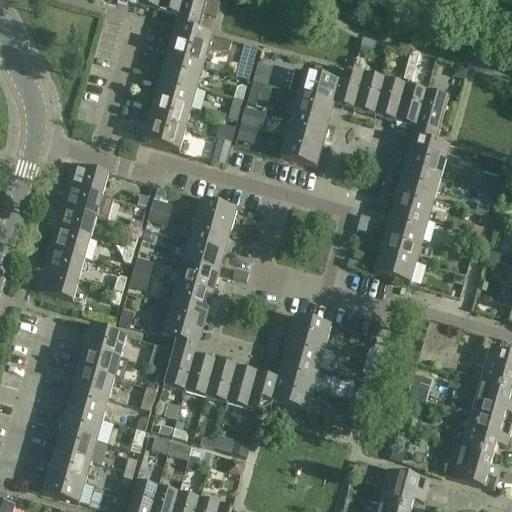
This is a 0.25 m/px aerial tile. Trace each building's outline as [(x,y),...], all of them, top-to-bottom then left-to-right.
[(138,0),(137,8),(157,14),(161,0),(138,0)] [(183,0),(161,0),(157,14),(178,20),(183,0)] [(183,0),(178,20),(200,26),(207,0),(183,0)] [(173,39),(167,61),(202,71),(205,59),(211,61),(212,56),(229,55),(231,44),(211,39),(198,35),(199,30),(200,26),(178,20),(177,24),(173,39)] [(374,50),(376,44),(362,40),(359,49),(371,52),(374,50)] [(406,68),(415,70),(419,56),(410,54),(406,68)] [(167,61),(161,81),(196,91),(202,71),(167,61)] [(218,69),(207,66),(206,71),(224,76),(226,69),(219,67),(218,69)] [(288,95),(297,98),(333,108),(339,86),(332,84),(335,73),(314,67),(312,78),(294,73),(288,95)] [(415,70),(406,68),(402,81),(411,84),(415,70)] [(239,70),(236,80),(248,83),(251,71),(242,69),(239,70)] [(352,75),(348,89),(344,87),(339,86),(333,108),(339,110),(352,114),(355,102),(356,103),(363,78),(352,75)] [(384,84),(363,78),(356,103),(355,102),(352,114),(374,120),(384,84)] [(190,112),(196,91),(161,81),(155,102),(190,112)] [(374,120),(395,126),(405,90),(384,84),(374,120)] [(261,88),(252,85),(247,106),(255,108),(261,88)] [(240,89),(236,91),(233,102),(242,104),(246,91),(240,89)] [(395,126),(415,131),(416,131),(426,96),(405,90),(395,126)] [(437,138),(447,102),(426,96),(416,131),(437,138)] [(297,98),(291,118),(327,128),(333,108),(297,98)] [(184,133),(190,112),(155,102),(149,123),(184,133)] [(236,125),(242,104),(233,102),(227,123),(236,125)] [(457,109),(449,107),(444,126),(451,128),(457,109)] [(321,149),(327,128),(291,118),(286,139),(321,149)] [(184,133),(149,123),(143,145),(178,155),(184,133)] [(436,143),(437,138),(416,131),(415,131),(414,136),(410,151),(421,154),(421,155),(445,161),(446,158),(448,151),(435,147),(436,143)] [(321,149),(286,139),(279,161),(315,171),(321,149)] [(230,146),(221,143),(217,142),(211,164),(223,168),(226,159),(230,146)] [(439,182),(445,161),(421,155),(421,154),(410,151),(403,172),(439,182)] [(448,151),(446,158),(460,162),(462,155),(448,151)] [(493,163),(490,174),(492,178),(494,178),(498,179),(501,165),(493,163)] [(66,190),(101,200),(107,178),(72,168),(66,190)] [(433,203),(439,182),(403,172),(398,193),(433,203)] [(66,190),(60,210),(95,221),(101,200),(66,190)] [(427,224),(433,203),(398,193),(392,214),(427,224)] [(136,209),(145,212),(149,198),(143,196),(139,198),(136,209)] [(165,230),(172,208),(153,203),(147,225),(165,230)] [(194,226),(230,236),(236,214),(200,204),(194,226)] [(145,212),(136,209),(133,220),(135,224),(141,226),(145,212)] [(60,210),(54,231),(90,241),(95,221),(60,210)] [(511,212),(504,210),(502,220),(511,222),(511,212)] [(422,245),(427,224),(392,214),(386,235),(422,245)] [(358,227),(372,231),(374,226),(372,222),(360,219),(358,227)] [(224,256),(230,236),(194,226),(188,246),(224,256)] [(372,231),(358,227),(356,235),(367,238),(371,236),(372,231)] [(475,228),(473,236),(478,237),(482,238),(484,230),(475,228)] [(54,231),(48,252),(84,262),(90,241),(54,231)] [(257,244),(260,235),(248,232),(245,234),(243,240),(257,244)] [(416,266),(422,245),(386,235),(380,255),(416,266)] [(125,251),(133,253),(137,240),(131,238),(128,240),(125,251)] [(188,246),(182,267),(218,277),(224,256),(188,246)] [(133,253),(125,251),(122,262),(124,265),(129,267),(133,253)] [(78,283),(84,262),(48,252),(42,273),(78,283)] [(511,270),(511,261),(488,254),(485,263),(511,270)] [(410,287),(416,266),(380,255),(374,277),(410,287)] [(182,267),(177,288),(212,298),(218,277),(182,267)] [(78,283),(42,273),(36,295),(72,305),(78,283)] [(245,285),(248,277),(237,273),(233,275),(232,281),(245,285)] [(113,293),(122,295),(126,281),(120,280),(116,282),(113,293)] [(206,319),(212,298),(177,288),(171,309),(206,319)] [(122,295),(113,293),(110,304),(112,307),(118,309),(122,295)] [(200,341),(206,319),(171,309),(165,330),(189,337),(189,338),(200,341)] [(122,313),(118,328),(129,331),(133,316),(122,313)] [(330,330),(314,326),(294,320),(288,342),(324,352),(330,330)] [(90,330),(84,352),(119,362),(125,340),(90,330)] [(162,341),(175,344),(174,349),(172,354),(194,360),(195,360),(196,355),(200,341),(189,338),(189,337),(165,330),(162,341)] [(318,373),(324,352),(288,342),(282,363),(318,373)] [(364,364),(373,367),(377,352),(371,350),(368,352),(364,364)] [(84,352),(78,373),(113,383),(119,362),(84,352)] [(478,385),(511,394),(511,389),(511,359),(488,353),(478,385)] [(162,389),(184,395),(194,360),(172,354),(162,389)] [(165,360),(159,358),(156,360),(154,371),(161,374),(165,360)] [(215,366),(195,360),(194,360),(184,395),(205,401),(215,366)] [(312,393),(318,373),(282,363),(276,383),(276,384),(312,393)] [(373,367),(364,364),(361,374),(364,378),(369,380),(373,367)] [(236,372),(215,366),(205,401),(226,407),(236,372)] [(147,392),(155,395),(161,374),(154,371),(148,392),(147,392)] [(258,378),(236,372),(226,407),(247,413),(253,389),(255,389),(258,378)] [(78,373),(72,393),(108,403),(113,383),(78,373)] [(272,382),(258,378),(255,389),(253,389),(247,413),(257,416),(261,403),(266,405),(269,406),(276,384),(276,383),(272,382)] [(270,405),(306,415),(312,393),(276,384),(269,406),(270,406),(270,405)] [(478,385),(469,418),(511,430),(511,429),(511,407),(507,406),(511,394),(478,385)] [(141,413),(150,415),(155,395),(147,392),(144,403),(141,413)] [(353,405),(361,407),(365,394),(360,392),(356,395),(353,405)] [(102,424),(108,403),(72,393),(66,414),(102,424)] [(361,407),(353,405),(347,404),(344,418),(358,421),(361,407)] [(178,410),(167,407),(164,420),(174,423),(178,410)] [(96,445),(102,424),(66,414),(60,435),(96,445)] [(469,418),(460,450),(492,459),(496,448),(506,451),(511,430),(469,418)] [(135,434),(144,436),(148,422),(142,421),(138,423),(135,434)] [(159,431),(157,437),(171,441),(173,432),(163,429),(162,429),(159,431)] [(173,432),(171,441),(185,445),(186,439),(184,435),(173,432)] [(144,436),(135,434),(132,445),(134,448),(140,450),(144,436)] [(90,466),(96,445),(60,435),(54,456),(90,466)] [(237,439),(231,457),(244,461),(245,460),(250,442),(237,439)] [(213,453),(215,444),(204,441),(201,443),(199,449),(213,453)] [(170,446),(156,442),(154,442),(151,454),(166,459),(170,446)] [(188,460),(191,452),(170,446),(166,459),(187,465),(188,460)] [(451,482),(451,483),(493,495),(500,473),(489,470),(492,459),(460,450),(452,448),(450,452),(449,454),(448,457),(446,461),(445,465),(444,470),(444,474),(443,477),(443,480),(451,482)] [(191,452),(188,460),(199,463),(203,462),(204,456),(191,452)] [(54,456),(48,477),(84,486),(90,466),(54,456)] [(124,475),(132,478),(136,464),(130,462),(127,464),(124,475)] [(228,468),(227,469),(229,471),(229,472),(241,475),(240,475),(243,467),(229,463),(228,468)] [(377,506),(397,511),(410,511),(413,504),(423,507),(429,485),(386,473),(377,506)] [(132,478),(124,475),(120,486),(118,496),(126,498),(132,478)] [(48,477),(42,498),(78,508),(78,507),(88,510),(94,489),(84,486),(48,477)] [(151,511),(157,491),(135,485),(127,511),(151,511)] [(173,511),(178,497),(157,491),(151,511),(173,511)] [(114,510),(122,511),(126,498),(118,496),(114,510)] [(195,511),(198,503),(178,497),(173,511),(195,511)] [(218,511),(219,509),(198,503),(195,511),(218,511)]
